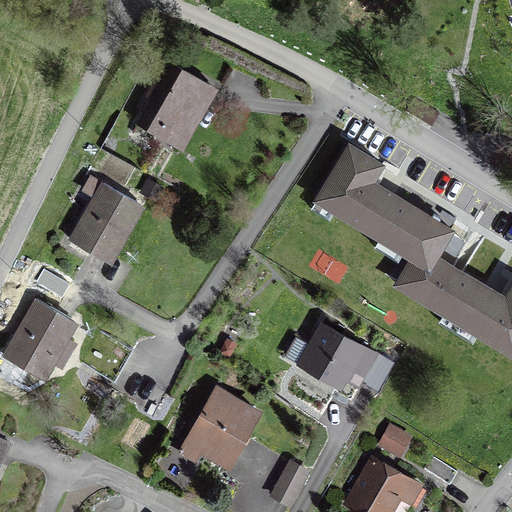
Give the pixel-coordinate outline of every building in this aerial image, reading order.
[(174,39),(164,34),(159,44),(169,49),(174,39)] [(210,84),(172,63),(138,122),(178,145),(210,84)] [(407,109),(432,125),(440,112),(414,97),(407,109)] [(381,164),(349,145),(320,193),(338,204),(335,209),(367,228),(370,223),(385,232),(382,237),(413,256),(400,277),(417,287),(414,292),(446,312),(449,307),(480,325),(477,331),(499,344),(502,339),(511,344),(511,288),(506,299),(435,255),(441,245),(456,254),(466,238),(371,181),(381,164)] [(104,183),(72,239),(110,260),(122,239),(117,236),(125,222),(130,225),(142,204),(104,183)] [(37,299),(5,355),(43,376),(55,356),(50,353),(70,318),(37,299)] [(360,378),(375,352),(324,323),(301,364),(339,386),(347,371),(360,378)] [(82,362),(115,381),(133,348),(101,330),(82,362)] [(187,440),(229,464),(259,412),(216,388),(187,440)] [(381,443),(399,453),(408,435),(391,425),(381,443)] [(424,468),(450,483),(457,470),(432,455),(424,468)] [(416,507),(427,489),(373,456),(346,502),(363,511),(389,511),(399,497),(416,507)] [(273,494),(289,503),(307,470),(291,461),(273,494)]
